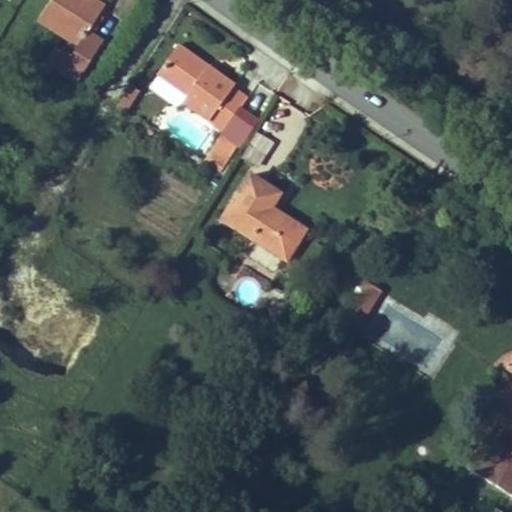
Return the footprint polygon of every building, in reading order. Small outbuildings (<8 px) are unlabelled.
[(93,0),(51,0),(39,20),(79,45),(69,61),(63,70),(62,72),(78,82),(103,43),(88,33),(105,7),(93,0)] [(178,46),(157,75),(187,96),(183,102),(225,131),(239,112),(248,99),(233,89),(235,85),(178,46)] [(63,70),(69,61),(54,51),(48,60),(63,70)] [(187,96),(157,75),(153,81),(183,102),(187,96)] [(257,125),(239,112),(225,131),(222,136),(224,137),(238,147),(242,149),(257,125)] [(238,147),(224,137),(212,155),(227,165),(238,147)] [(227,165),(212,155),(207,163),(221,173),(227,165)] [(250,175),(222,219),(287,260),(306,230),(271,208),(280,194),(250,175)] [(342,325),(355,333),(381,292),(369,284),(342,325)] [(511,421),(490,459),(477,451),(467,468),(504,490),(511,477),(511,421)]
